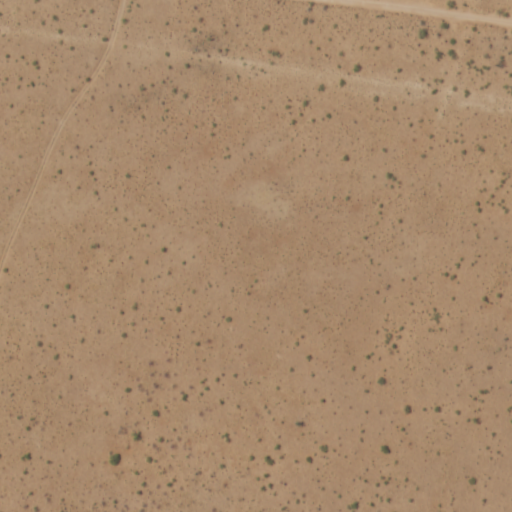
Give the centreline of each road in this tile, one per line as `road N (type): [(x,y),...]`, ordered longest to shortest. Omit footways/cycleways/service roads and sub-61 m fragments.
road 1 (track): [(0,380),(76,151),(159,2)]
road 2 (track): [(144,0),(511,51)]
